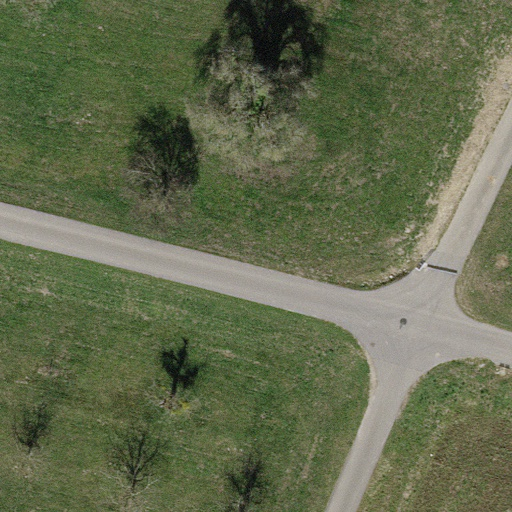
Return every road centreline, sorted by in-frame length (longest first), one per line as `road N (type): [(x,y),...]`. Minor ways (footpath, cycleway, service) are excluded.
road 1 (track): [(0,218),(511,350)]
road 2 (track): [(511,122),(337,511)]
